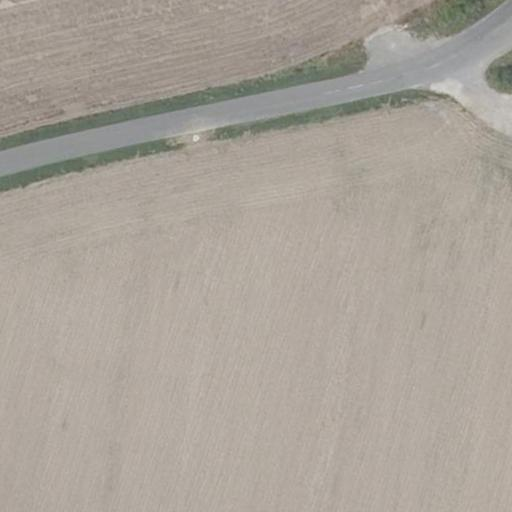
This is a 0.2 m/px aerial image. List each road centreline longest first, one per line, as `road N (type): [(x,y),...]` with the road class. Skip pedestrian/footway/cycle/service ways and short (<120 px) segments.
road 1 (tertiary): [(0,165),(408,73)]
road 2 (tertiary): [(511,3),(408,73)]
